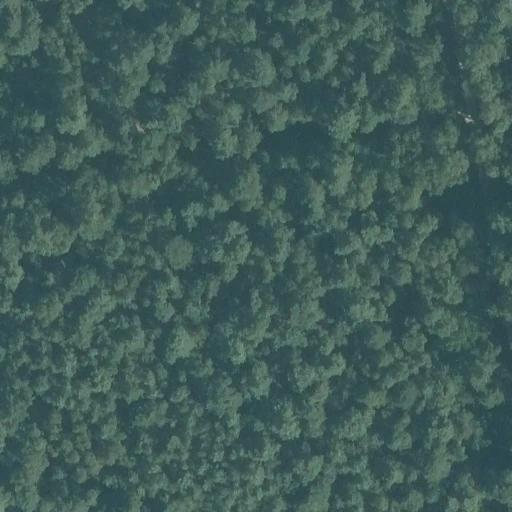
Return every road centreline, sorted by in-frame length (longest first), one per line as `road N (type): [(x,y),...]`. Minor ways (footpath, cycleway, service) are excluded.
road 1 (unknown): [(483,181),(451,0)]
road 2 (unknown): [(511,344),(483,181)]
